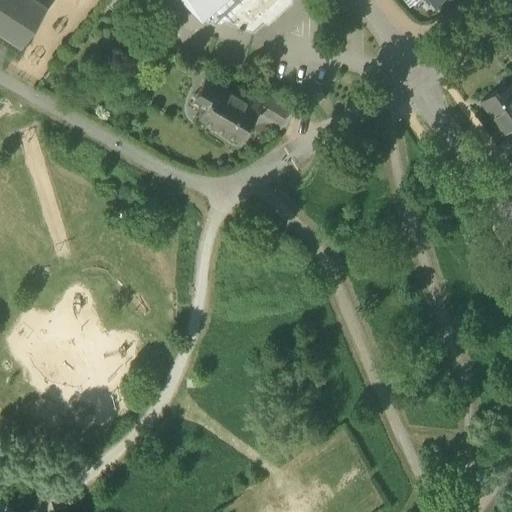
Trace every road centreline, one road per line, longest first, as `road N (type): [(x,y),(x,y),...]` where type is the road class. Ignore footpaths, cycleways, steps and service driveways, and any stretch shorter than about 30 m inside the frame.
road 1 (unclassified): [(0,73),(172,175),(222,194),(413,78)]
road 2 (residential): [(511,215),(413,78)]
road 3 (residential): [(511,6),(413,78)]
